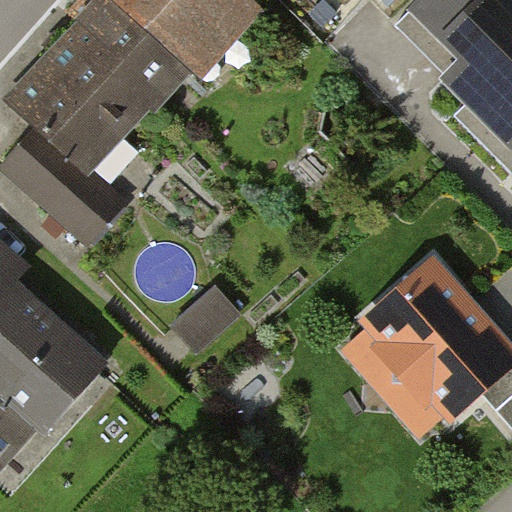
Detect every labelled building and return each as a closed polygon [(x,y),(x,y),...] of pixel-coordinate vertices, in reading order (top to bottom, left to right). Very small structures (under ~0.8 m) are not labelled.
[(269,6),(261,0),(104,0),(11,106),(48,138),(13,177),(102,255),(137,215),(107,189),(269,6)] [(511,179),(511,0),(437,0),(398,40),(447,87),(436,98),(440,115),(509,183),(511,179)] [(0,464),(19,481),(115,370),(24,291),(40,273),(0,238),(0,464)] [(511,358),(511,334),(434,248),(360,314),(449,414),(511,358)] [(179,330),(203,355),(248,313),(224,288),(179,330)] [(511,426),(511,363),(480,391),(511,426)]
